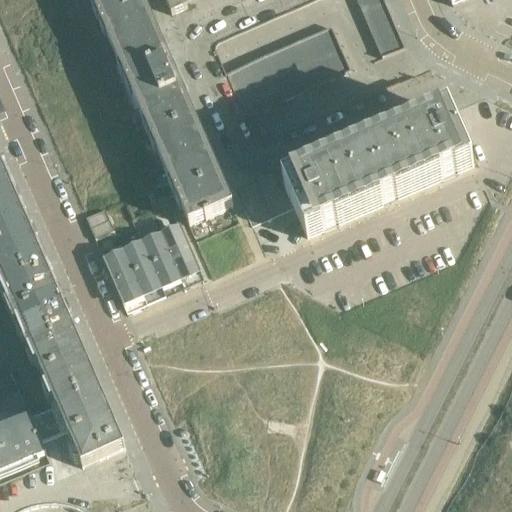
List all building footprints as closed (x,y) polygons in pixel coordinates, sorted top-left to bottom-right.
[(89,0),(189,229),(205,222),(206,223),(213,219),(213,218),(233,210),(141,0),(89,0)] [(163,0),(171,17),(187,10),(184,2),(188,0),(163,0)] [(250,26),(261,22),(251,0),(248,0),(240,4),(250,26)] [(272,17),(264,0),(251,0),(261,22),(272,17)] [(277,0),(264,0),(272,17),(282,12),(277,0)] [(277,0),(282,12),(294,7),(290,0),(277,0)] [(362,16),(385,6),(382,0),(369,0),(358,5),(362,16)] [(229,8),(239,31),(250,26),(240,4),(229,8)] [(390,17),(385,6),(362,16),(367,27),(390,17)] [(227,36),(239,31),(229,8),(217,13),(227,36)] [(216,41),(227,36),(217,13),(207,18),(216,41)] [(395,29),(390,17),(367,27),(372,38),(395,29)] [(187,38),(205,46),(216,41),(207,18),(203,20),(200,22),(197,24),(195,26),(192,29),(189,33),(188,35),(187,38)] [(400,40),(395,29),(372,38),(377,49),(400,40)] [(329,57),(341,52),(331,30),(320,35),(329,57)] [(329,57),(320,35),(308,40),(318,62),(329,57)] [(186,63),(187,67),(210,57),(205,46),(187,38),(186,41),(185,45),(184,49),(184,52),(184,56),(184,58),(185,60),(186,63)] [(307,67),(318,62),(308,40),(297,45),(307,67)] [(405,51),(400,40),(377,49),(382,61),(405,51)] [(307,67),(297,45),(286,50),(296,72),(307,67)] [(275,54),(285,77),(296,72),(286,50),(275,54)] [(350,74),(341,52),(329,57),(339,79),(350,74)] [(264,59),(274,82),(285,77),(275,54),(264,59)] [(192,78),(215,68),(210,57),(187,67),(192,78)] [(318,62),(328,84),(339,79),(329,57),(318,62)] [(263,86),(274,82),(264,59),(253,64),(263,86)] [(316,89),(328,84),(318,62),(307,67),(316,89)] [(263,86),(253,64),(242,69),(252,91),(263,86)] [(316,89),(307,67),(296,72),(305,94),(316,89)] [(220,79),(215,68),(192,78),(206,111),(220,79)] [(252,91),(242,69),(231,74),(241,96),(252,91)] [(296,72),(285,77),(295,99),(305,94),(296,72)] [(231,74),(220,79),(206,111),(241,96),(231,74)] [(285,77),(274,82),(283,104),(295,99),(285,77)] [(274,82),(263,86),(272,108),(283,104),(274,82)] [(272,108),(263,86),(252,91),(261,113),(272,108)] [(261,113),(252,91),(241,96),(251,118),(261,113)] [(241,96),(206,111),(239,123),(251,118),(241,96)] [(375,103),(385,126),(397,121),(387,98),(375,103)] [(374,131),(385,126),(375,103),(364,108),(374,131)] [(374,131),(364,108),(353,113),(363,136),(374,131)] [(239,123),(206,111),(221,144),(244,134),(239,123)] [(352,140),(363,136),(353,113),(342,118),(352,140)] [(284,187),(308,240),(473,168),(450,115),(284,187)] [(341,145),(352,140),(342,118),(331,122),(341,145)] [(330,150),(341,145),(331,122),(320,127),(330,150)] [(330,150),(320,127),(309,132),(319,155),(330,150)] [(308,160),(319,155),(309,132),(298,137),(308,160)] [(248,142),(244,134),(221,144),(225,152),(226,155),(249,145),(248,142)] [(308,160),(298,137),(287,141),(297,164),(308,160)] [(297,164),(287,141),(276,146),(286,169),(297,164)] [(249,145),(226,155),(227,157),(228,158),(228,160),(230,162),(234,167),(236,169),(239,171),(241,173),(245,174),(249,176),(254,156),(249,145)] [(286,169),(276,146),(265,151),(275,174),(286,169)] [(265,151),(254,156),(249,176),(252,177),(255,177),(257,177),(261,177),(266,177),(269,176),(271,175),(275,174),(265,151)] [(0,170),(0,208),(16,201),(2,169),(0,170)] [(158,200),(148,204),(155,220),(165,216),(158,200)] [(16,201),(0,208),(0,245),(30,233),(16,201)] [(104,212),(85,220),(94,242),(113,233),(104,212)] [(162,240),(180,283),(199,275),(180,232),(162,240)] [(44,264),(30,233),(0,245),(0,281),(0,282),(44,264)] [(161,291),(180,283),(162,240),(143,248),(161,291)] [(161,291),(143,248),(124,257),(142,300),(161,291)] [(124,308),(142,300),(124,257),(105,265),(124,308)] [(14,314),(57,295),(44,264),(0,282),(14,314)] [(57,295),(14,314),(28,345),(71,326),(57,295)] [(28,345),(41,376),(85,358),(71,326),(28,345)] [(98,389),(85,358),(41,376),(55,407),(98,389)] [(112,420),(98,389),(55,407),(68,439),(112,420)] [(0,476),(47,456),(42,446),(32,423),(30,417),(0,429),(0,476)] [(46,417),(32,423),(42,446),(56,440),(46,417)] [(112,420),(68,439),(82,471),(125,452),(112,420)] [(25,486),(35,510),(41,509),(46,508),(39,482),(33,483),(28,485),(25,486)] [(39,482),(46,508),(51,508),(55,508),(53,482),(45,482),(39,482)] [(53,482),(55,508),(61,508),(65,509),(67,483),(65,483),(59,482),(53,482)] [(67,483),(65,509),(71,511),(74,511),(80,487),(78,486),(73,484),(67,483)] [(11,491),(24,511),(28,511),(29,511),(35,510),(25,486),(19,488),(14,490),(11,491)] [(84,511),(93,492),(91,491),(86,489),(80,487),(74,511),(84,511)] [(24,511),(11,491),(4,495),(0,498),(0,502),(8,511),(24,511)] [(96,494),(93,492),(84,511),(96,511),(105,500),(101,497),(96,494)] [(111,511),(115,509),(111,505),(105,500),(96,511),(111,511)] [(0,511),(8,511),(0,502),(0,511)]
